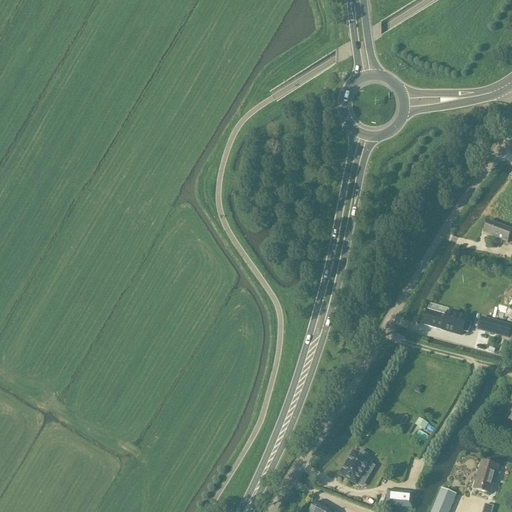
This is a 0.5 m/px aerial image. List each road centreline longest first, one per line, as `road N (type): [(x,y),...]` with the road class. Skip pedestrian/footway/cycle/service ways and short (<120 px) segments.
road 1 (unclassified): [(511,138),(460,206),(269,511)]
road 2 (primary): [(352,129),(310,332),(240,511)]
road 3 (primary): [(250,511),(318,352),(373,136)]
